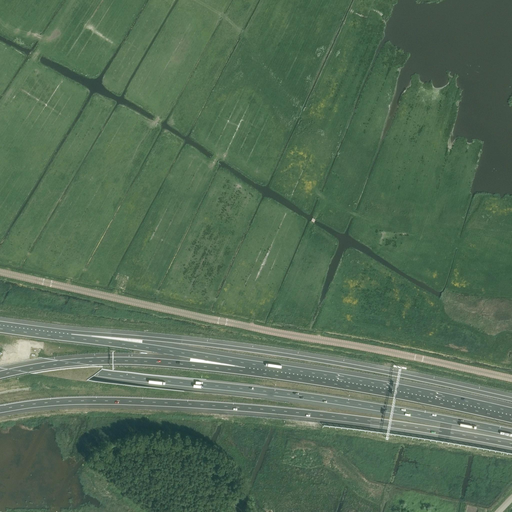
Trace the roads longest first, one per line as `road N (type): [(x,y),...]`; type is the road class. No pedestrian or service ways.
road 1 (unclassified): [(511,378),(0,272)]
road 2 (motorway): [(0,357),(511,432)]
road 3 (motorway): [(0,409),(91,400),(219,405),(511,444)]
road 4 (motorway): [(511,399),(327,361),(69,337)]
road 5 (motorway): [(511,415),(245,365)]
road 6 (motorway): [(245,365),(102,360),(0,374)]
road 7 (motorway): [(245,365),(69,337)]
